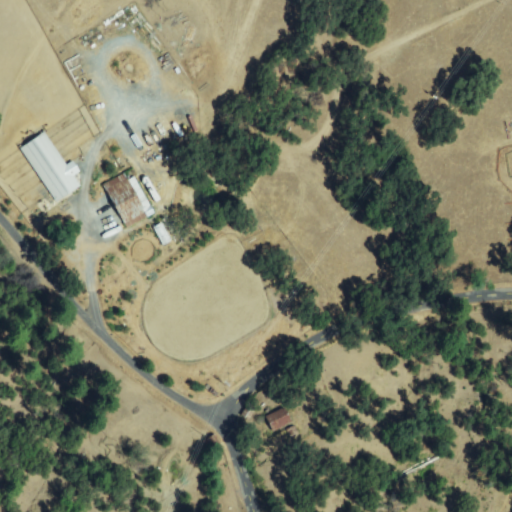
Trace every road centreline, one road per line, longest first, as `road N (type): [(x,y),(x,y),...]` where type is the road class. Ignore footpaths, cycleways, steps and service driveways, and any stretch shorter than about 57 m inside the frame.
road 1 (tertiary): [(511,293),(374,314),(303,344),(254,380),(232,423),(247,511)]
road 2 (residential): [(232,423),(189,399),(108,330),(0,209)]
